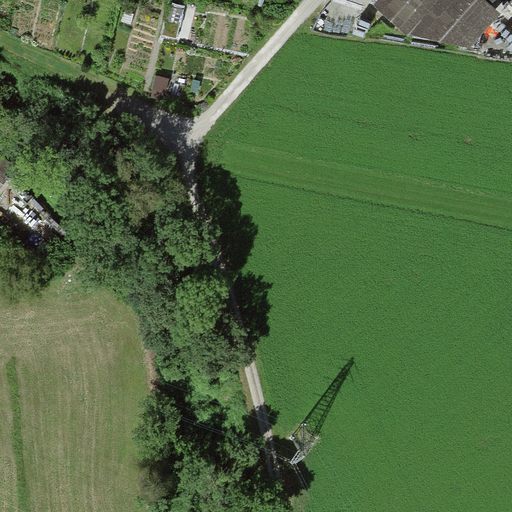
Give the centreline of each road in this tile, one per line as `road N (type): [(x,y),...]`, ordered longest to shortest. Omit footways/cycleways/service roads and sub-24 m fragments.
road 1 (track): [(177,153),(284,494),(283,511)]
road 2 (unclassified): [(310,0),(177,153)]
